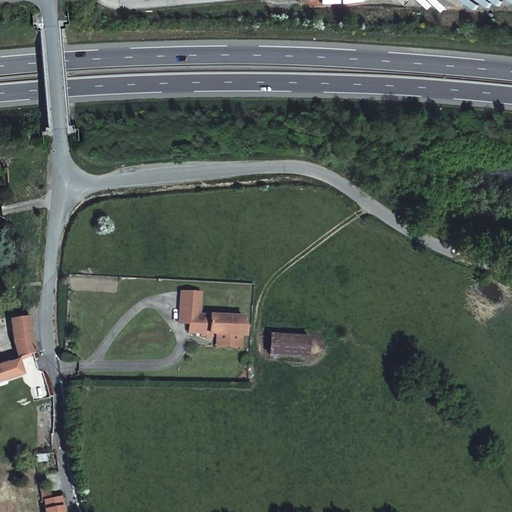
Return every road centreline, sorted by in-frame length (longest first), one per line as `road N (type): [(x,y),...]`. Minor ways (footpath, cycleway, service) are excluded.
road 1 (trunk): [(0,94),(149,81),(511,91)]
road 2 (trunk): [(511,67),(297,57),(0,70)]
road 3 (unclassified): [(511,269),(390,222),(331,175),(287,167),(61,193)]
road 4 (unclassified): [(61,193),(54,368),(74,511)]
road 5 (unknown): [(54,368),(89,360),(118,315),(148,296),(171,317),(177,341),(166,357),(143,359)]
road 6 (unclassified): [(45,0),(61,193)]
